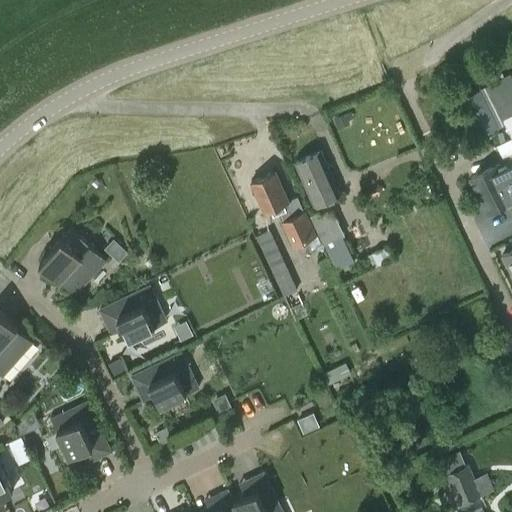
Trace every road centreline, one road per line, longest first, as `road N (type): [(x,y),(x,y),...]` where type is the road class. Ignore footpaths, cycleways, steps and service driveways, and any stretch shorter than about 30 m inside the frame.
road 1 (unclassified): [(0,156),(46,113),(357,0)]
road 2 (unclassified): [(508,0),(400,83),(511,312)]
road 3 (residential): [(144,478),(89,346),(13,284)]
